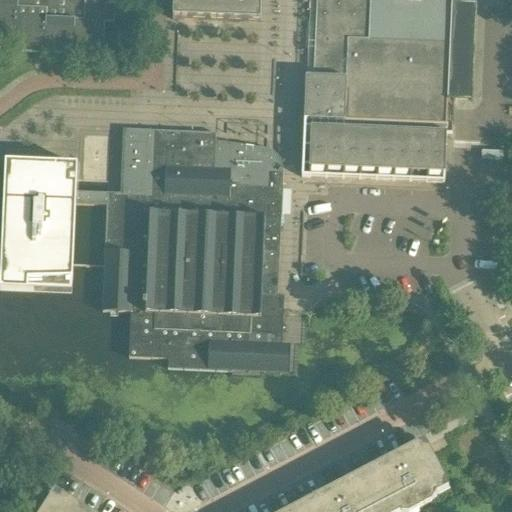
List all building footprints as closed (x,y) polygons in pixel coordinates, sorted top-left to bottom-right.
[(27,0),(21,1),(22,11),(37,13),(50,12),(50,7),(37,5),(36,0),(27,0)] [(70,0),(70,11),(96,12),(96,21),(116,22),(116,0),(70,0)] [(172,0),(172,21),(259,24),(260,0),(172,0)] [(316,0),(311,119),(306,120),(303,125),(301,178),(444,184),(447,101),(472,101),(476,6),(451,5),(451,0),(316,0)] [(2,244),(0,279),(0,291),(34,293),(34,279),(72,281),(73,266),(73,261),(73,252),(75,206),(83,206),(99,207),(106,207),(104,268),(104,270),(104,278),(103,281),(102,314),(131,315),(129,360),(169,361),(168,370),(233,373),(233,364),(276,366),(277,346),(282,346),(283,316),(283,315),(284,298),(261,297),(262,276),(278,276),(283,173),(282,173),(283,169),(280,161),(275,154),(267,150),(225,144),(224,154),(214,154),(215,135),(123,131),(120,196),(113,195),(110,195),(108,195),(107,195),(84,194),(76,194),(76,187),(76,182),(76,181),(77,167),(5,163),(5,164),(3,211),(3,221),(2,237),(2,244)] [(396,511),(446,486),(426,446),(299,511),(396,511)] [(71,511),(52,500),(43,511),(71,511)]
